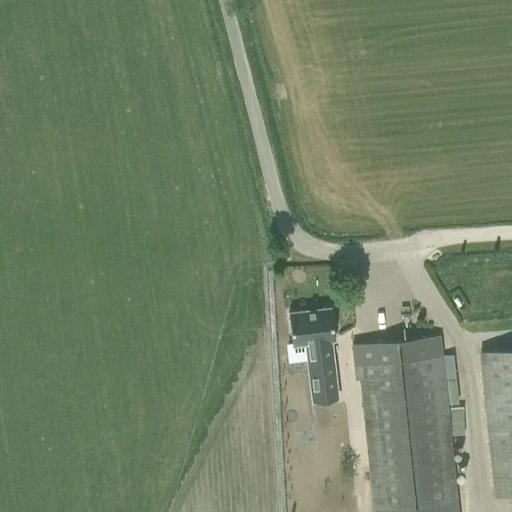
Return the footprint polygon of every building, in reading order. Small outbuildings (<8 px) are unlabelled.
[(288,312),(290,332),(291,345),(307,343),(309,363),(306,363),(309,387),(333,384),(330,360),(326,361),(324,341),(333,340),(330,308),(288,312)] [(459,511),(439,335),(350,345),(354,378),(361,377),(376,511),(459,511)] [(511,346),(481,350),(497,495),(511,493),(511,346)] [(332,433),(330,418),(310,421),(312,436),(332,433)] [(330,481),(334,507),(352,504),(350,494),(354,494),(352,478),(330,481)]
